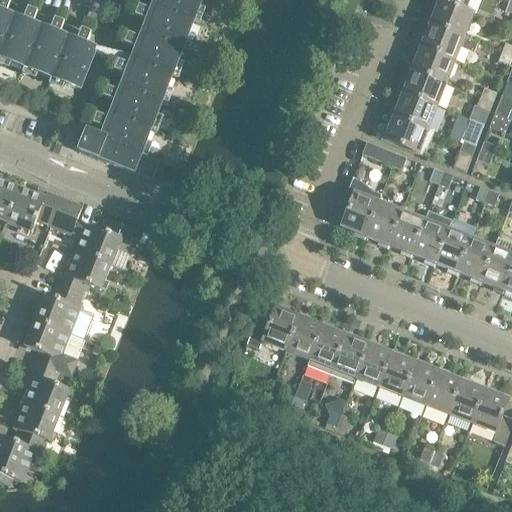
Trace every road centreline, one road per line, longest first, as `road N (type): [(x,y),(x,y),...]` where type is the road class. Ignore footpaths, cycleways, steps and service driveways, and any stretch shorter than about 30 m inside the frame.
road 1 (residential): [(296,261),(0,143)]
road 2 (residential): [(296,261),(387,30)]
road 3 (residential): [(511,347),(296,261)]
